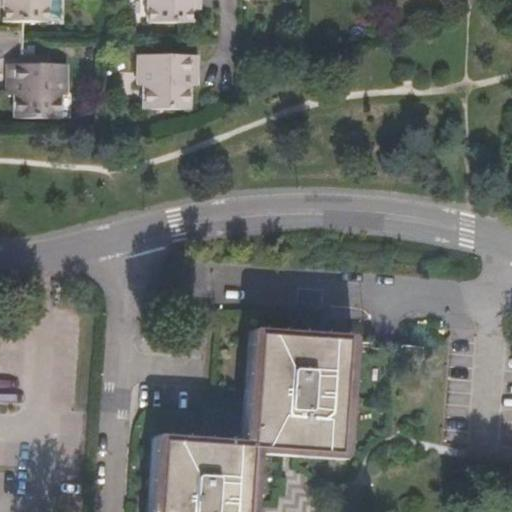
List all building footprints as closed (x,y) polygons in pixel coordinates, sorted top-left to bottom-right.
[(2,22),(47,23),(47,20),(61,20),(61,0),(0,0),(0,8),(2,8),(2,22)] [(147,0),(147,23),(192,24),(192,9),(200,9),(199,0),(147,0)] [(196,57),(137,57),(137,86),(143,86),(143,109),(188,110),(189,86),(196,86),(196,57)] [(66,65),(7,64),(7,95),(14,95),(14,117),(60,117),(60,94),(66,94),(66,65)] [(246,448),(248,448),(335,454),(343,341),(254,334),(246,448)] [(243,511),(248,448),(246,448),(158,441),(153,511),(243,511)]
